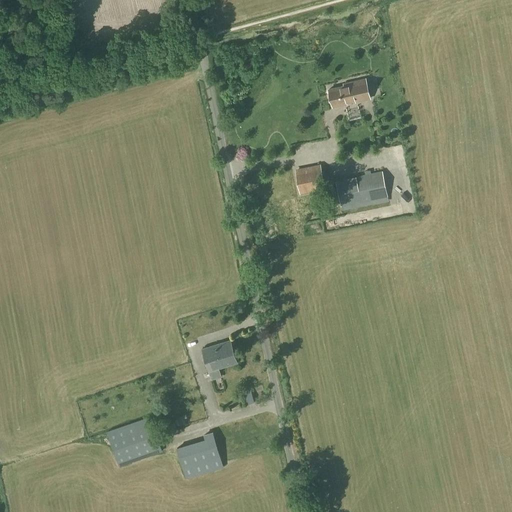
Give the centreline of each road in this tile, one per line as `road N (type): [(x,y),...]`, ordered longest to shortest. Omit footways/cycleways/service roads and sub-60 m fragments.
road 1 (unclassified): [(299,511),(184,0)]
road 2 (track): [(196,50),(0,103)]
